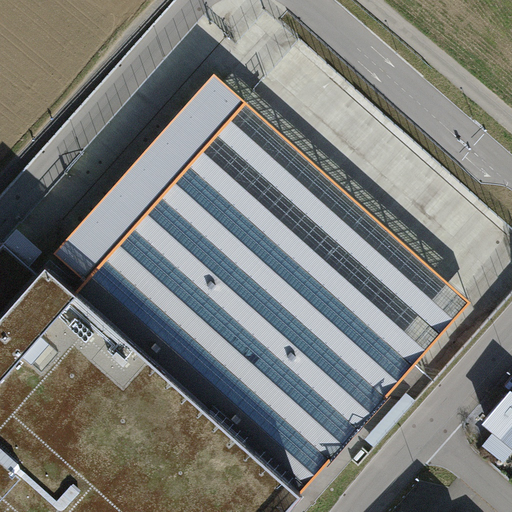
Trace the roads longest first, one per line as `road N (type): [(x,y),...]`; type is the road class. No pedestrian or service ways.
road 1 (residential): [(349,511),(511,326)]
road 2 (track): [(0,182),(161,0)]
